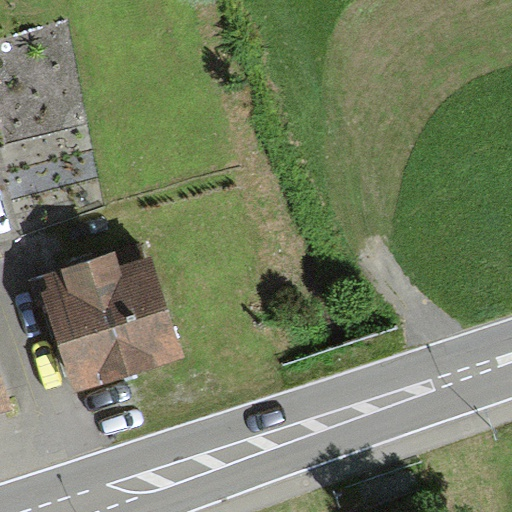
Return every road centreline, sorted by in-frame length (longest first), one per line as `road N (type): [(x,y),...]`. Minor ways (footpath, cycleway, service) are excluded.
road 1 (primary): [(60,511),(511,358)]
road 2 (track): [(363,248),(278,0)]
road 3 (unknown): [(55,511),(0,298)]
